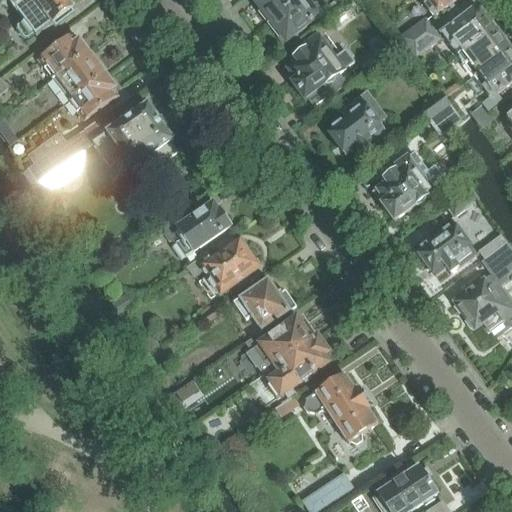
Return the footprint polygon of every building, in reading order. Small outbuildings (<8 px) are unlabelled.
[(0,0),(0,1),(7,10),(12,6),(26,24),(20,28),(20,30),(27,40),(29,41),(35,37),(37,39),(74,11),(72,9),(75,6),(70,0),(0,0)] [(262,0),(256,5),(262,14),(260,15),(259,14),(258,15),(267,28),(286,14),(304,0),(262,0)] [(286,44),(322,16),(309,0),(304,0),(286,14),(267,28),(278,42),(280,40),(279,39),(281,38),(286,44)] [(423,0),(428,6),(424,8),(434,21),(461,0),(423,0)] [(328,18),(341,9),(336,2),(323,12),(328,18)] [(490,23),(487,22),(478,11),(442,39),(458,60),(494,32),(495,27),(490,23)] [(408,52),(433,32),(425,22),(400,41),(408,52)] [(441,42),(433,33),(433,32),(408,52),(416,62),(441,42)] [(473,80),(509,52),(494,32),(458,60),(473,80)] [(319,36),(307,45),(311,49),(295,62),(297,65),(288,72),(298,86),(295,88),(294,87),(293,88),(307,106),(329,90),(330,92),(338,92),(339,84),(339,83),(347,77),(345,74),(355,66),(346,53),(337,59),(319,36)] [(80,45),(79,46),(73,38),(38,65),(53,84),(89,56),(91,50),(88,47),(82,47),(80,45)] [(511,55),(509,52),(473,80),(491,103),(484,108),(490,116),(505,104),(500,97),(511,87),(511,55)] [(101,64),(95,64),(89,56),(53,84),(54,86),(57,84),(72,103),(69,105),(70,106),(106,79),(103,75),(104,67),(101,64)] [(115,82),(108,81),(106,79),(70,106),(86,128),(121,102),(115,94),(116,93),(115,92),(117,85),(115,82)] [(457,85),(442,97),(446,101),(461,90),(457,85)] [(346,121),(329,135),(347,158),(357,151),(361,157),(364,154),(387,138),(378,127),(386,121),(375,106),(367,95),(346,111),(342,115),(346,121)] [(449,106),(446,101),(442,97),(421,112),(428,121),(449,106)] [(459,119),(458,118),(449,106),(428,121),(438,134),(459,119)] [(49,160),(46,162),(27,175),(36,188),(38,186),(56,189),(80,173),(84,155),(94,147),(110,172),(115,168),(131,191),(144,182),(143,180),(150,175),(157,176),(170,167),(171,160),(179,155),(171,143),(174,141),(168,133),(169,132),(161,120),(160,121),(154,111),(155,110),(153,107),(147,111),(143,111),(135,116),(135,120),(123,128),(124,128),(112,136),(103,123),(67,148),(49,160)] [(484,119),(486,118),(480,111),(471,118),(482,133),(490,127),(484,119)] [(3,125),(0,127),(0,137),(2,140),(10,134),(3,125)] [(60,136),(42,149),(49,160),(67,148),(60,136)] [(426,201),(435,194),(407,157),(396,166),(399,170),(383,182),(386,186),(376,194),(384,204),(382,206),(381,205),(380,206),(395,225),(416,208),(417,209),(425,210),(427,202),(426,201)] [(469,191),(445,209),(455,221),(479,203),(469,191)] [(165,232),(164,238),(169,245),(175,246),(185,262),(192,257),(193,258),(230,233),(227,230),(228,225),(226,221),(221,220),(219,217),(218,218),(213,210),(210,212),(204,205),(165,232)] [(478,259),(459,236),(450,223),(431,237),(436,243),(418,256),(422,262),(436,280),(447,271),(452,278),(478,259)] [(498,241),(480,254),(486,261),(503,248),(498,241)] [(208,257),(187,271),(194,281),(205,273),(221,296),(259,269),(257,266),(256,263),(254,260),(252,259),(247,252),(246,249),(245,248),(243,246),(241,243),(225,254),(225,253),(223,253),(224,254),(216,260),(215,259),(213,260),(214,261),(212,263),(208,257)] [(87,256),(104,261),(107,248),(90,244),(87,256)] [(485,264),(482,266),(493,281),(499,289),(507,283),(505,280),(511,270),(511,254),(507,247),(506,248),(485,264)] [(184,273),(175,279),(178,283),(187,276),(186,275),(184,273)] [(490,278),(454,305),(474,333),(482,327),(489,336),(503,326),(511,318),(511,307),(497,288),(490,278)] [(268,281),(234,305),(247,323),(251,320),(252,321),(261,334),(295,310),(284,294),(279,298),(268,281)] [(118,320),(133,309),(126,299),(111,310),(118,320)] [(214,311),(202,319),(207,326),(219,319),(214,311)] [(256,340),(246,347),(251,354),(246,357),(256,371),(257,371),(263,380),(316,343),(307,331),(304,333),(299,325),(292,330),(291,329),(288,332),(287,330),(270,342),(262,347),(256,340)] [(152,338),(144,344),(152,355),(160,349),(152,338)] [(329,356),(319,342),(316,343),(263,380),(268,386),(266,387),(277,402),(301,386),(303,388),(317,379),(316,378),(321,375),(320,374),(328,368),(323,360),(329,356)] [(306,410),(305,411),(309,418),(310,417),(316,418),(316,419),(327,412),(350,446),(351,445),(357,448),(362,444),(361,439),(378,428),(368,413),(370,411),(366,406),(368,404),(363,396),(360,397),(357,391),(355,393),(345,378),(306,404),(306,405),(306,410)] [(192,384),(175,395),(182,405),(199,393),(192,384)] [(280,421),(299,409),(293,400),(275,413),(280,421)] [(377,498),(372,501),(378,511),(414,511),(422,507),(424,509),(435,502),(433,499),(437,497),(434,493),(435,493),(437,492),(430,481),(427,483),(418,469),(411,473),(409,469),(385,485),(387,489),(376,496),(377,498)] [(339,477),(334,470),(327,475),(332,482),(339,477)] [(305,511),(324,511),(354,493),(344,477),(301,505),(305,511)]
